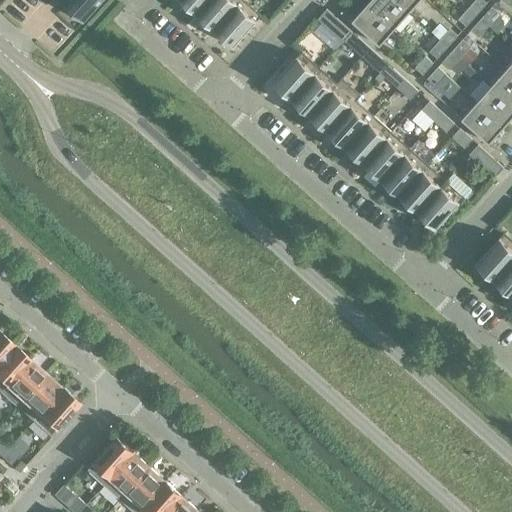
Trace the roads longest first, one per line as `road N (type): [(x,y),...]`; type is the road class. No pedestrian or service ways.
road 1 (tertiary): [(511,457),(115,100),(29,76)]
road 2 (tertiary): [(29,76),(78,169),(461,511)]
road 3 (residential): [(219,102),(420,282)]
road 4 (residential): [(117,394),(246,511)]
road 5 (residential): [(0,287),(117,394)]
road 6 (residential): [(16,511),(117,394)]
road 7 (residential): [(313,0),(219,102)]
road 8 (residential): [(511,179),(420,282)]
road 9 (residential): [(123,18),(219,102)]
road 10 (residential): [(420,282),(511,364)]
